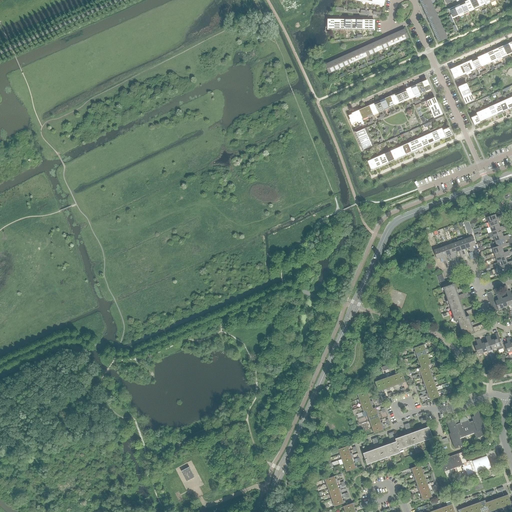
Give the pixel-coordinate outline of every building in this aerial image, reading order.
[(421,4),(424,8),(432,5),(430,0),(421,4)] [(470,0),(465,2),(468,10),(474,8),(470,0)] [(476,0),(470,0),(474,8),(474,10),(480,8),(479,6),(476,0)] [(465,2),(460,5),(463,13),(468,10),(465,2)] [(432,5),(424,8),(426,13),(434,10),(432,5)] [(458,15),(463,13),(460,5),(454,7),(458,15)] [(452,17),(458,15),(454,7),(449,10),(452,17)] [(427,15),(428,18),(436,14),(435,12),(434,10),(426,13),(427,15)] [(428,18),(430,23),(438,19),(436,14),(428,18)] [(440,24),(438,19),(430,23),(432,27),(440,24)] [(442,28),(440,24),(432,27),(434,32),(442,28)] [(444,33),(442,28),(434,32),(436,37),(444,33)] [(402,30),(397,32),(401,41),(406,39),(402,30)] [(397,32),(393,35),(397,43),(401,41),(397,32)] [(447,38),(444,33),(436,37),(438,42),(447,38)] [(393,35),(388,37),(392,45),(397,43),(393,35)] [(392,45),(388,37),(383,39),(387,47),(392,45)] [(387,47),(383,39),(379,41),(383,49),(387,47)] [(383,49),(379,41),(374,43),(378,51),(383,49)] [(378,51),(374,43),(369,45),(373,53),(378,51)] [(508,44),(503,46),(507,54),(511,52),(508,44)] [(365,47),(369,55),(373,53),(369,45),(365,47)] [(501,56),(507,54),(503,46),(498,49),(501,56)] [(360,49),(364,57),(369,55),(365,47),(360,49)] [(355,51),(359,59),(364,57),(360,49),(355,51)] [(498,49),(493,51),(496,59),(501,56),(498,49)] [(355,51),(351,53),(354,62),(359,59),(355,51)] [(491,61),(496,59),(493,51),(488,53),(491,61)] [(354,62),(351,53),(346,55),(350,64),(354,62)] [(491,61),(488,53),(482,56),(486,63),(491,61)] [(350,64),(346,55),(341,57),(345,66),(350,64)] [(481,66),(486,63),(482,56),(477,58),(481,66)] [(345,66),(341,57),(337,59),(340,68),(345,66)] [(481,66),(477,58),(472,60),(475,68),(481,66)] [(340,68),(337,59),(332,62),(336,70),(340,68)] [(470,70),(475,68),(472,60),(467,63),(470,70)] [(331,72),(336,70),(332,62),(327,64),(331,72)] [(467,63),(461,65),(465,73),(470,70),(467,63)] [(460,75),(465,73),(461,65),(456,67),(460,75)] [(460,75),(456,67),(451,70),(454,77),(460,75)] [(421,83),(425,91),(430,88),(427,80),(421,83)] [(421,83),(416,85),(419,93),(425,91),(421,83)] [(461,93),(468,89),(466,83),(458,86),(461,93)] [(411,88),(414,95),(419,93),(416,85),(411,88)] [(411,88),(406,90),(409,98),(414,95),(411,88)] [(471,95),(468,89),(461,93),(463,98),(471,95)] [(400,92),(404,100),(409,98),(406,90),(400,92)] [(400,92),(395,95),(399,102),(404,100),(400,92)] [(390,97),(393,105),(399,102),(395,95),(390,97)] [(471,95),(463,98),(466,104),(474,101),(471,95)] [(390,97),(385,99),(388,107),(393,105),(390,97)] [(429,107),(437,103),(434,97),(427,101),(429,107)] [(380,101),(383,109),(388,107),(385,99),(380,101)] [(380,101),(374,104),(378,112),(383,109),(380,101)] [(505,101),(499,103),(503,111),(508,109),(505,101)] [(429,107),(432,112),(439,109),(437,103),(429,107)] [(497,114),(503,111),(499,103),(493,106),(497,114)] [(378,112),(374,104),(369,106),(373,114),(378,112)] [(369,106),(364,108),(367,116),(373,114),(369,106)] [(493,106),(487,108),(491,116),(497,114),(493,106)] [(367,116),(364,108),(359,111),(362,118),(367,116)] [(485,119),(491,116),(487,108),(482,111),(485,119)] [(442,115),(439,109),(432,112),(435,118),(442,115)] [(359,111),(353,113),(357,121),(362,118),(359,111)] [(476,114),(476,115),(477,115),(480,121),(485,119),(482,111),(476,114)] [(357,121),(353,113),(348,116),(351,123),(357,121)] [(481,123),(480,121),(477,115),(476,115),(471,118),(472,121),(471,121),(472,121),(474,126),(481,123)] [(355,132),(358,138),(369,133),(366,127),(355,132)] [(446,137),(446,138),(453,135),(450,131),(451,130),(450,130),(449,127),(443,130),(446,137)] [(440,139),(446,137),(443,130),(443,128),(437,131),(440,139)] [(434,142),(440,139),(437,131),(431,134),(434,142)] [(358,138),(361,144),(372,139),(369,133),(358,138)] [(429,144),(434,142),(431,134),(425,136),(429,144)] [(423,147),(429,144),(425,136),(419,139),(423,147)] [(361,144),(363,150),(374,145),(372,139),(361,144)] [(417,149),(423,147),(419,139),(413,141),(417,149)] [(417,149),(413,141),(408,144),(411,152),(417,149)] [(411,152),(408,144),(402,146),(406,154),(411,152)] [(406,154),(402,146),(396,149),(400,157),(406,154)] [(400,157),(396,149),(390,152),(394,160),(400,157)] [(388,162),(394,160),(390,152),(385,154),(388,162)] [(383,165),(388,162),(385,154),(379,157),(383,165)] [(383,165),(379,157),(373,159),(377,167),(383,165)] [(371,170),(377,167),(373,159),(367,162),(371,170)] [(495,214),(486,217),(488,222),(501,217),(501,215),(496,217),(495,214)] [(502,220),(501,217),(488,222),(490,227),(499,224),(498,221),(502,220)] [(506,229),(505,227),(492,232),(493,237),(502,233),(501,231),(503,230),(506,229)] [(472,236),(467,238),(472,251),(474,250),(473,246),(476,245),(472,236)] [(497,246),(505,243),(506,243),(505,240),(509,239),(508,237),(495,241),(493,242),(495,247),(497,246)] [(467,238),(462,239),(466,248),(468,247),(470,252),(472,251),(467,238)] [(458,241),(453,243),(456,252),(459,251),(461,255),(463,254),(458,241)] [(453,243),(448,244),(453,258),(455,257),(454,253),(456,252),(453,243)] [(495,247),(492,248),(494,253),(503,250),(502,247),(506,245),(505,243),(497,246),(495,247)] [(448,244),(443,246),(446,255),(449,254),(451,259),(453,258),(448,244)] [(441,262),(443,261),(439,248),(434,250),(437,259),(440,258),(441,262)] [(503,250),(494,253),(496,258),(509,253),(508,251),(504,253),(503,250)] [(496,258),(497,263),(506,259),(505,257),(509,255),(509,253),(496,258)] [(495,263),(497,268),(511,262),(511,260),(507,262),(506,259),(497,263),(495,263)] [(509,266),(511,264),(511,262),(497,268),(499,273),(510,269),(509,266)] [(468,292),(458,295),(454,283),(453,283),(443,287),(449,304),(460,300),(469,297),(468,292)] [(496,295),(498,300),(495,301),(498,310),(503,308),(498,294),(496,295)] [(503,308),(508,306),(505,297),(502,298),(501,294),(498,294),(503,308)] [(464,312),(460,300),(449,304),(455,321),(457,320),(468,316),(475,313),(473,308),(464,312)] [(484,329),(482,324),(473,327),(468,316),(457,320),(463,336),(484,329)] [(496,338),(494,339),(497,348),(498,350),(503,348),(502,346),(497,333),(495,333),(496,338)] [(492,349),(497,348),(494,339),(491,340),(489,335),(487,336),(492,349)] [(480,339),(478,340),(482,353),(487,351),(484,342),(481,343),(480,339)] [(477,355),(482,353),(478,340),(475,340),(477,345),(474,346),(477,355)] [(415,351),(414,351),(415,353),(425,350),(423,344),(414,348),(415,351)] [(427,355),(425,350),(415,353),(415,355),(416,355),(417,358),(427,355)] [(429,360),(427,355),(417,358),(418,361),(417,361),(418,364),(429,360)] [(430,364),(429,360),(418,364),(419,365),(420,367),(418,368),(419,369),(429,366),(428,365),(430,364)] [(430,371),(429,366),(419,369),(419,371),(420,375),(430,371)] [(432,376),(430,371),(420,375),(421,375),(422,380),(432,376)] [(402,372),(397,374),(401,384),(403,384),(402,383),(405,382),(402,372)] [(397,374),(391,376),(394,386),(398,384),(399,385),(401,384),(397,374)] [(391,376),(384,378),(388,389),(390,388),(390,387),(394,386),(391,376)] [(434,381),(432,376),(422,380),(424,384),(423,384),(423,385),(434,381)] [(384,378),(380,380),(383,390),(386,389),(386,390),(388,389),(384,378)] [(380,391),(383,390),(380,380),(374,382),(378,392),(378,391),(379,392),(381,392),(380,391)] [(436,386),(434,381),(423,385),(424,388),(425,388),(426,390),(436,386)] [(438,391),(436,386),(426,390),(427,393),(426,394),(427,395),(438,391)] [(367,390),(357,394),(359,400),(369,396),(368,393),(369,393),(368,391),(367,391),(367,390)] [(430,400),(439,397),(438,391),(427,395),(428,398),(429,397),(430,400)] [(371,401),(369,396),(359,400),(361,405),(372,402),(372,401),(371,401)] [(373,405),(372,402),(361,405),(363,411),(373,408),(372,405),(373,405)] [(373,408),(363,411),(363,412),(365,411),(367,416),(378,412),(377,410),(375,407),(373,408)] [(449,433),(454,448),(458,447),(458,445),(459,445),(459,447),(460,447),(461,448),(461,447),(462,447),(462,446),(459,438),(474,433),(475,438),(483,435),(481,429),(482,429),(482,430),(483,430),(484,430),(484,429),(484,428),(478,410),(473,412),(474,416),(471,417),(473,420),(469,422),(468,420),(468,419),(467,418),(466,417),(465,417),(464,417),(463,417),(462,417),(461,417),(461,418),(460,419),(460,420),(460,421),(460,422),(460,423),(456,424),(454,418),(453,418),(453,417),(452,417),(452,418),(451,418),(451,419),(452,421),(451,421),(450,420),(446,421),(450,433),(449,433)] [(379,414),(378,412),(367,416),(369,422),(379,418),(378,414),(379,414)] [(433,437),(427,423),(425,417),(420,419),(424,428),(412,432),(416,444),(433,437)] [(381,423),(379,418),(369,422),(371,427),(382,424),(382,422),(381,423)] [(416,444),(412,432),(408,423),(404,425),(407,434),(395,438),(399,449),(416,444)] [(382,424),(371,427),(373,433),(384,430),(382,427),(383,426),(382,424)] [(391,443),(380,447),(384,458),(400,452),(399,449),(395,438),(393,432),(388,433),(391,443)] [(440,437),(435,438),(438,446),(448,443),(447,438),(442,440),(440,437)] [(384,458),(380,447),(376,438),(372,439),(375,448),(363,453),(367,464),(384,458)] [(339,454),(349,451),(348,448),(349,448),(349,446),(347,446),(338,449),(339,454)] [(349,451),(339,454),(341,459),(352,455),(351,453),(350,453),(349,451)] [(465,477),(474,474),(473,471),(476,470),(477,473),(491,467),(486,456),(472,461),(469,461),(468,458),(469,461),(466,462),(463,451),(440,460),(444,471),(461,465),(465,477)] [(352,455),(341,459),(343,464),(348,462),(349,465),(354,463),(352,457),(353,457),(352,455)] [(349,465),(348,462),(343,464),(346,471),(356,468),(356,467),(356,466),(355,466),(354,463),(349,465)] [(411,470),(412,473),(422,469),(421,464),(411,468),(410,469),(410,470),(411,470)] [(189,467),(181,471),(186,481),(194,477),(189,467)] [(413,476),(412,476),(413,478),(424,474),(422,469),(412,473),(413,476)] [(326,484),(337,480),(336,478),(335,479),(334,476),(324,479),(326,484)] [(428,484),(426,478),(416,482),(417,485),(416,486),(417,488),(428,484)] [(338,482),(337,480),(326,484),(328,489),(338,486),(337,483),(338,482)] [(430,491),(428,484),(417,488),(417,490),(418,489),(419,492),(424,490),(425,493),(430,491)] [(339,488),(338,486),(328,489),(329,494),(340,490),(340,488),(339,488)] [(340,490),(329,494),(331,499),(336,497),(337,500),(342,498),(340,492),(341,492),(340,490)] [(425,493),(424,490),(419,492),(421,498),(421,500),(422,500),(432,496),(430,491),(425,493)] [(505,495),(503,496),(506,506),(511,504),(508,494),(507,494),(507,493),(505,494),(505,495)] [(498,497),(502,508),(506,506),(503,496),(500,497),(499,496),(498,497)] [(337,500),(336,497),(331,499),(334,507),(344,503),(345,502),(344,500),(343,501),(342,498),(337,500)] [(496,498),(493,499),(495,504),(492,505),(494,510),(502,508),(498,497),(496,498)] [(483,500),(480,501),(481,507),(479,508),(480,511),(481,511),(488,510),(485,501),(485,500),(484,500),(484,499),(482,500),(483,500)] [(485,501),(488,510),(488,511),(489,511),(494,510),(492,505),(495,504),(493,499),(487,501),(485,501)] [(474,503),(472,503),(474,511),(480,511),(479,508),(481,507),(480,501),(474,503)] [(345,511),(354,508),(354,505),(354,503),(353,503),(343,506),(345,511)]
